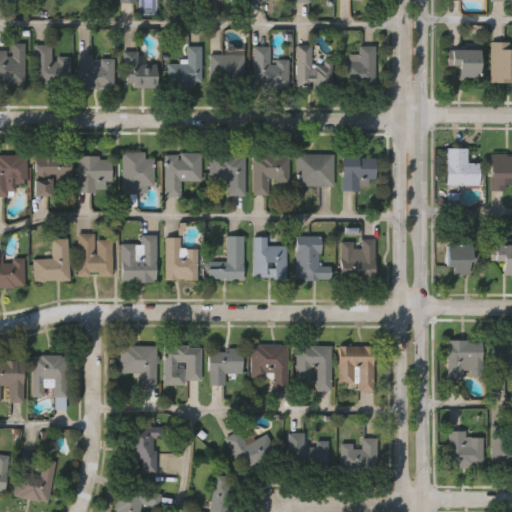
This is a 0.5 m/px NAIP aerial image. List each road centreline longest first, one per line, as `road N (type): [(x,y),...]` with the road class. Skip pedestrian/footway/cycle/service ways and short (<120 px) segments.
road 1 (residential): [(0,324),(57,311),(511,312)]
road 2 (tertiary): [(422,511),(418,0)]
road 3 (tertiary): [(398,0),(402,511)]
road 4 (residential): [(0,118),(511,119)]
road 5 (residential): [(273,511),(289,503),(511,500)]
road 6 (residential): [(76,511),(90,461),(93,311)]
